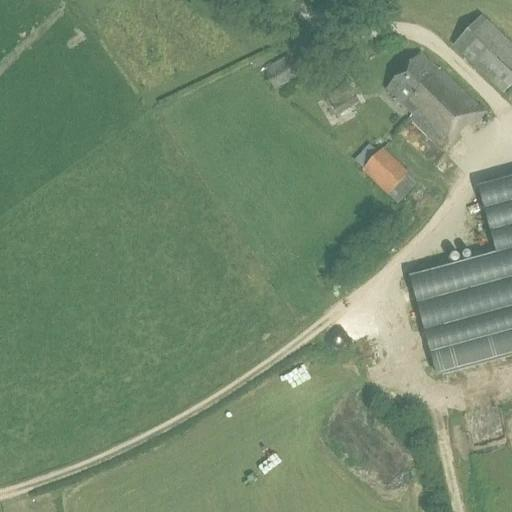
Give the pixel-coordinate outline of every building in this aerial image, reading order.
[(503,92),(511,83),(511,46),(482,17),(454,47),(503,92)] [(447,152),(485,112),(440,70),(439,72),(420,54),(387,90),(413,116),(410,118),(447,152)] [(355,88),(336,103),(350,122),(370,107),(355,88)] [(362,171),(389,197),(410,175),(383,149),(379,153),(369,144),(354,161),(363,170),(362,171)] [(511,178),(481,187),(498,254),(410,277),(435,376),(511,354),(511,178)]
